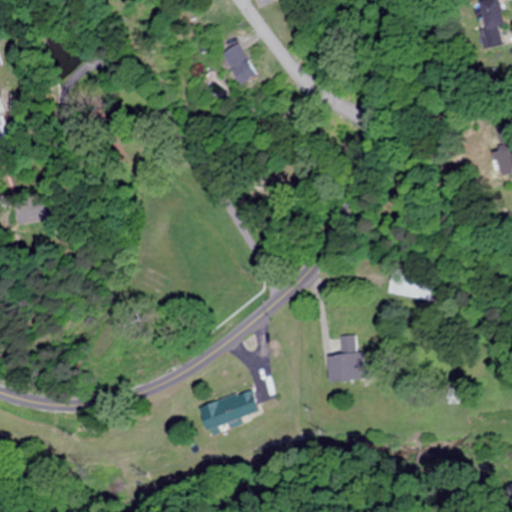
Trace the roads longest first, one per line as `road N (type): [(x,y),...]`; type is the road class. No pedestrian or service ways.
road 1 (secondary): [(0,388),(82,405),(140,392),(198,361),(301,279),(343,223),(369,165),(395,72),(398,0)]
road 2 (residential): [(241,0),(293,68),(380,132)]
